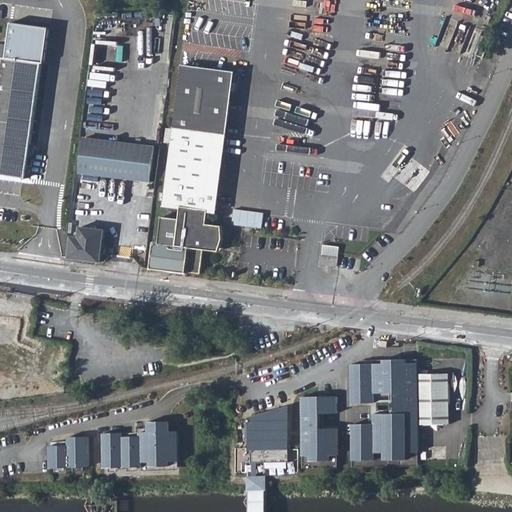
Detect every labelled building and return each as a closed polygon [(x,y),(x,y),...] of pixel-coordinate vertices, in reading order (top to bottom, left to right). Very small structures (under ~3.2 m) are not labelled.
[(0,69),(0,175),(25,179),(40,65),(2,59),(0,69)] [(212,233),(206,232),(207,225),(209,211),(215,212),(235,73),(184,66),(163,218),(180,220),(178,230),(161,227),(159,244),(154,243),(150,269),(185,274),(186,273),(199,275),(203,251),(209,252),(212,250),(216,250),(218,243),(213,242),(213,239),(212,233)] [(84,138),(80,173),(80,174),(81,174),(149,183),(154,147),(84,138)] [(235,209),(234,224),(264,227),(265,211),(235,209)] [(214,226),(207,225),(206,232),(212,233),(213,239),(213,242),(218,243),(216,250),(212,250),(209,252),(218,253),(222,244),(222,227),(214,226)] [(72,237),(69,259),(101,263),(105,230),(80,227),(79,238),(72,237)] [(321,257),(320,266),(337,268),(338,258),(321,257)] [(354,460),(420,459),(419,424),(453,424),(452,374),(418,374),(418,363),(407,363),(407,359),(384,360),(385,364),(352,364),(353,403),(376,402),(375,400),(381,400),(381,393),(396,393),(396,413),(375,413),(375,424),(353,424),(354,460)] [(303,396),(304,455),(339,455),(339,428),(322,428),(322,413),(338,413),(338,396),(303,396)] [(280,422),(273,423),(270,413),(251,419),(252,463),(260,463),(289,462),(289,420),(280,420),(280,422)] [(105,467),(144,466),(144,461),(179,460),(178,431),(172,432),(171,422),(149,422),(149,432),(142,432),(142,436),(124,437),(124,433),(104,434),(105,467)] [(69,444),(51,444),(51,466),(91,466),(92,435),(69,435),(69,444)] [(339,455),(304,455),(304,468),(339,467),(339,455)] [(420,459),(354,460),(354,467),(420,466),(420,459)]
